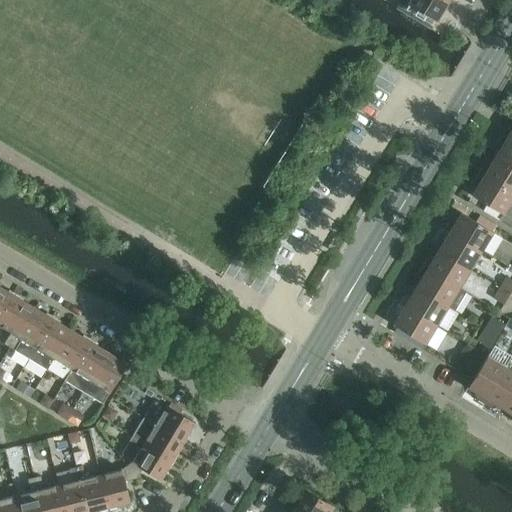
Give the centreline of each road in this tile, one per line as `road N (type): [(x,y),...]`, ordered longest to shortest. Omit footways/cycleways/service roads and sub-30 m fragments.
road 1 (tertiary): [(324,335),(511,22)]
road 2 (residential): [(232,409),(163,365),(144,341),(0,251)]
road 3 (residential): [(511,449),(324,335)]
road 4 (residential): [(304,448),(415,511)]
road 5 (residential): [(161,511),(232,409)]
